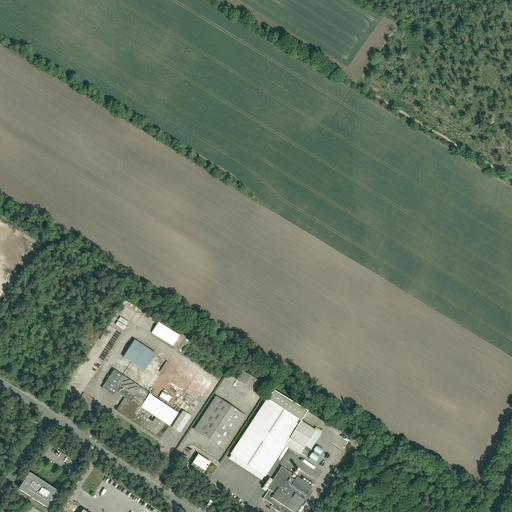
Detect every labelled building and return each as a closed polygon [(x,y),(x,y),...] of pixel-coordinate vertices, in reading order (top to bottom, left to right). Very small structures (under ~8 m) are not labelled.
[(156,322),(150,333),(173,346),(179,335),(156,322)] [(103,364),(119,334),(110,330),(99,350),(98,350),(93,360),(96,362),(92,370),(97,373),(102,363),(103,364)] [(156,355),(135,342),(125,359),(145,372),(156,355)] [(90,382),(96,373),(91,370),(85,379),(90,382)] [(155,437),(174,410),(114,370),(102,388),(112,395),(116,390),(126,397),(116,411),(155,437)] [(242,372),(237,380),(254,391),(259,382),(242,372)] [(162,391),(158,397),(167,402),(171,397),(162,391)] [(215,396),(197,425),(193,430),(225,452),(247,417),(215,396)] [(311,433),(292,421),(265,403),(231,454),(262,475),(282,445),(295,454),(301,445),(308,450),(320,432),(314,428),(311,433)] [(180,434),(191,416),(181,410),(170,428),(180,434)] [(307,459),(316,463),(323,450),(315,445),(307,459)] [(211,463),(198,455),(191,465),(203,474),(211,463)] [(310,491),(312,487),(281,467),(272,480),(269,478),(264,486),(269,490),(263,499),(272,505),(271,507),(278,511),(288,511),(289,510),(291,511),(295,511),(300,505),(303,506),(312,492),(310,491)] [(48,507),(58,492),(31,474),(21,489),(48,507)]
